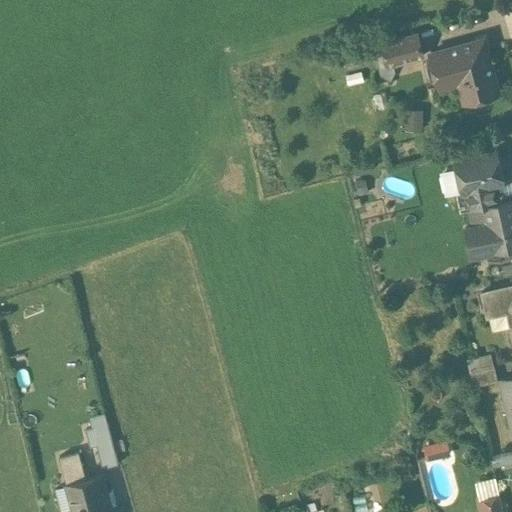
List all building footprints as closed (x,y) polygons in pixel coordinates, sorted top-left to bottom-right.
[(417,33),(382,43),(385,55),(388,66),(394,64),(423,56),(417,33)] [(484,39),(431,53),(440,87),(459,82),(465,101),(499,92),(484,39)] [(382,43),(344,53),(348,65),(377,57),(385,55),(382,43)] [(394,64),(388,66),(385,55),(377,57),(383,77),(385,79),(387,81),(390,81),(392,80),(394,78),(396,76),(396,73),(394,64)] [(385,93),(376,96),(379,110),(389,107),(385,93)] [(406,106),(406,128),(426,128),(426,106),(406,106)] [(497,149),(455,158),(463,192),(467,191),(494,185),(505,183),(497,149)] [(367,180),(355,182),(359,197),(370,194),(367,180)] [(494,185),(467,191),(471,209),(484,206),(484,205),(498,202),(494,185)] [(511,198),(498,202),(484,205),(484,206),(488,222),(464,227),(471,257),(503,250),(511,247),(511,198)] [(511,247),(503,250),(508,273),(511,271),(511,247)] [(511,284),(482,292),(487,313),(511,306),(511,326),(511,331),(511,284)] [(492,354),(467,359),(470,372),(495,366),(492,354)] [(495,366),(470,372),(474,387),(498,381),(495,366)] [(511,376),(503,378),(511,416),(511,376)] [(110,430),(94,434),(103,467),(119,463),(110,430)] [(447,441),(424,447),(428,461),(451,456),(447,441)] [(86,477),(79,450),(60,456),(74,511),(113,511),(103,473),(86,477)] [(511,451),(491,456),(493,466),(511,461),(511,451)] [(494,480),(476,484),(481,502),(498,498),(494,480)] [(498,498),(480,502),(482,511),(503,511),(500,497),(498,498)]
